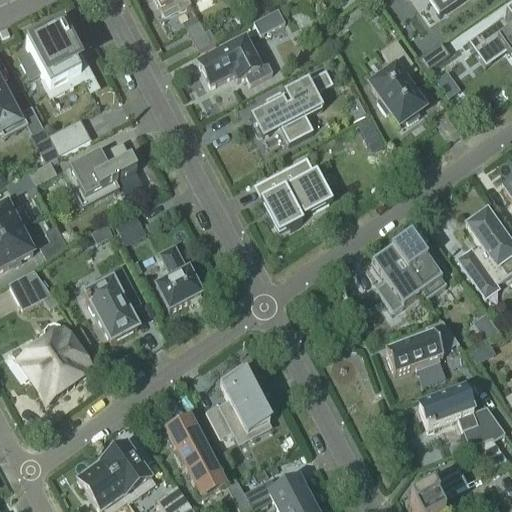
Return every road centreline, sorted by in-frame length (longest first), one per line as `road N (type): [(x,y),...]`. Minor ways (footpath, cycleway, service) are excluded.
road 1 (residential): [(269,305),(103,0)]
road 2 (residential): [(269,305),(27,481)]
road 3 (residential): [(511,132),(269,305)]
road 4 (residential): [(378,511),(269,305)]
